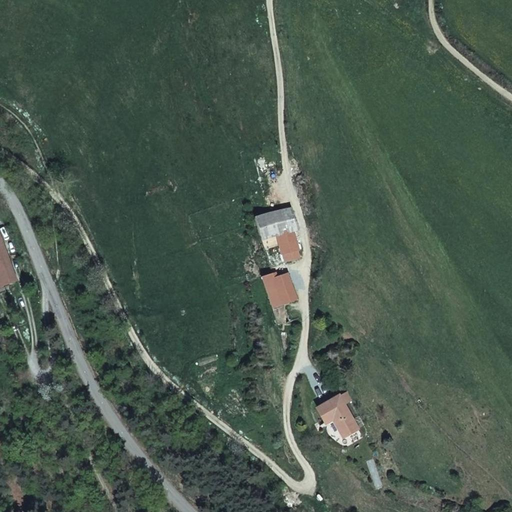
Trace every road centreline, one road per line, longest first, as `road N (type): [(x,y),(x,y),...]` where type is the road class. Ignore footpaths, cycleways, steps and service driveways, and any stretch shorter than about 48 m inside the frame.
road 1 (track): [(0,155),(15,157),(98,240),(135,332),(170,384),(293,488),(311,486),(312,466),(288,435),(290,402),(311,360),(326,291),(316,207),(300,186),(274,0)]
road 2 (tertiary): [(0,178),(43,241),(81,357),(186,511)]
road 3 (track): [(426,0),(446,61),(511,108)]
